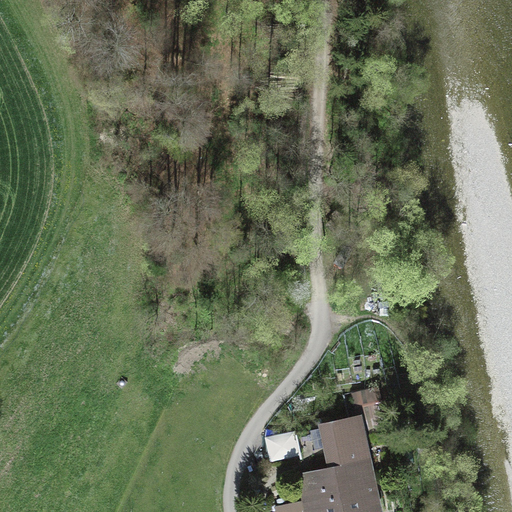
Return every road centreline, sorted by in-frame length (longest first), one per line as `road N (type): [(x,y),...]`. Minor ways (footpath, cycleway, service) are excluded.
road 1 (track): [(317,0),(323,238),(316,314)]
road 2 (residential): [(281,394),(244,451),(236,511)]
